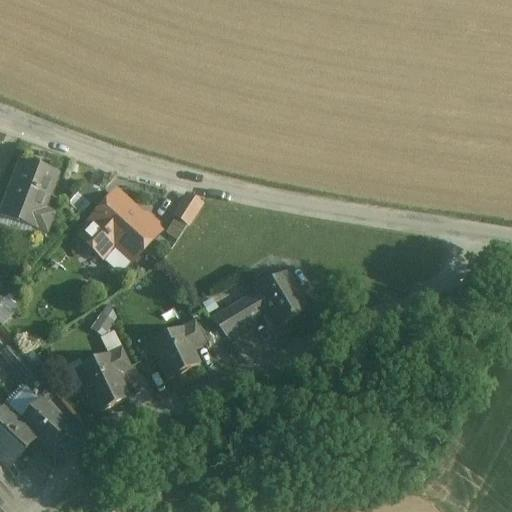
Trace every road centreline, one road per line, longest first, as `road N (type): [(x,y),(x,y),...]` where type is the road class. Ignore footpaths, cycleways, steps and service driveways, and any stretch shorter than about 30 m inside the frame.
road 1 (residential): [(30,511),(84,452),(490,266),(510,237)]
road 2 (residential): [(510,237),(162,173),(0,117)]
